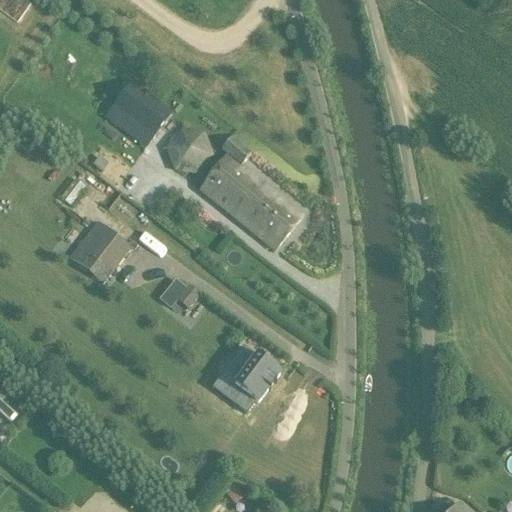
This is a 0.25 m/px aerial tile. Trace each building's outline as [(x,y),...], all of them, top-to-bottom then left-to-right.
[(135,88),(109,121),(146,149),(171,115),(135,88)] [(180,134),(166,152),(175,172),(197,176),(211,158),(203,137),(180,134)] [(275,253),(303,219),(241,169),(251,156),(231,141),(221,153),(228,158),(200,193),(275,253)] [(110,276),(131,251),(98,225),(78,250),(110,276)] [(199,298),(188,289),(176,303),(176,304),(188,313),(199,298)] [(255,403),(257,405),(279,376),(256,359),(256,360),(242,349),(236,357),(250,368),(235,388),(242,394),(232,406),(246,416),(255,403)]
